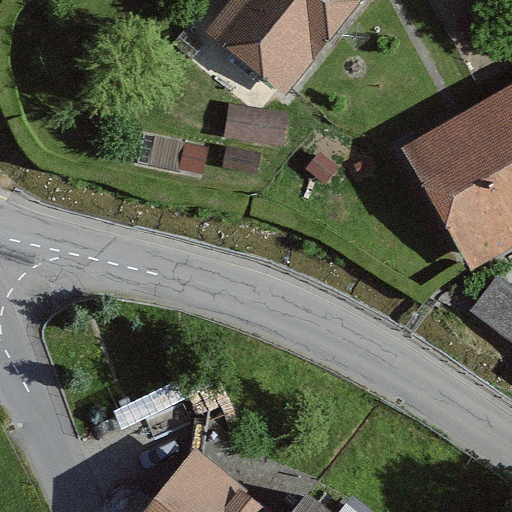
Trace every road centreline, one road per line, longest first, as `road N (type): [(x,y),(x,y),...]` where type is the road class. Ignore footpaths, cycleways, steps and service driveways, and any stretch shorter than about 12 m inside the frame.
road 1 (unclassified): [(0,236),(151,269),(331,329),(411,371),(511,443)]
road 2 (unclassified): [(80,511),(0,331)]
